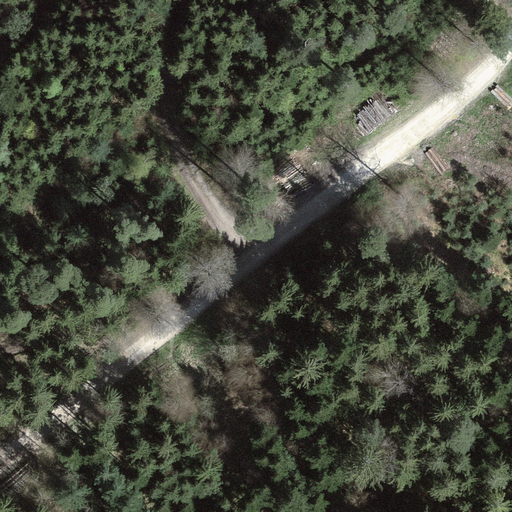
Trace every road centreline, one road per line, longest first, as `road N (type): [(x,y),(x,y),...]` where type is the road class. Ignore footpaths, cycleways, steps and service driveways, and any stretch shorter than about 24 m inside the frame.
road 1 (unclassified): [(511,42),(458,98),(177,310),(0,461)]
road 2 (track): [(169,0),(172,129),(188,168),(267,246)]
road 3 (track): [(177,310),(0,357)]
